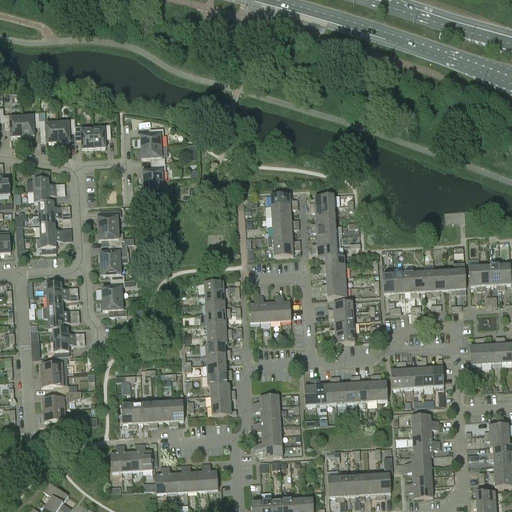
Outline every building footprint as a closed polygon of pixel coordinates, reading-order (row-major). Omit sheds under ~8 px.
[(39,124),(39,116),(32,116),(33,119),(21,120),(22,140),(34,139),(33,128),(39,128),(39,124)] [(11,141),(22,140),(21,120),(10,121),(9,117),(3,118),(4,123),(4,130),(10,129),(11,141)] [(75,130),(74,122),(68,122),(68,125),(57,126),(58,146),(70,145),(69,134),(75,134),(75,130)] [(46,147),(58,146),(57,126),(45,127),(45,123),(39,124),(39,128),(40,136),(46,135),(46,147)] [(92,132),(94,152),(105,151),(105,140),(111,140),(110,128),(104,128),(104,131),(92,132)] [(82,153),(94,152),(92,132),(81,133),(81,129),(75,130),(75,134),(75,142),(81,141),(82,153)] [(141,151),(161,150),(160,138),(163,138),(163,132),(151,132),(151,138),(140,139),(141,151)] [(161,161),(161,150),(141,151),(141,162),(153,162),(153,168),(165,167),(165,161),(161,161)] [(165,167),(153,168),(153,174),(142,174),(143,186),(163,185),(162,174),(165,173),(165,167)] [(0,176),(0,198),(10,198),(9,183),(3,183),(2,176),(0,176)] [(33,195),(56,194),(56,188),(48,189),(48,182),(27,184),(27,195),(33,195)] [(163,196),(163,185),(143,186),(143,198),(155,197),(155,203),(167,202),(167,196),(163,196)] [(49,205),(49,200),(56,199),(56,194),(33,195),(34,207),(38,206),(49,205)] [(270,199),(271,209),(298,207),(298,203),(290,203),(289,197),(270,199)] [(315,206),(309,207),(310,211),(334,210),(340,210),(339,199),(314,200),(315,206)] [(38,206),(39,217),(61,216),(61,211),(54,211),(53,205),(49,205),(38,206)] [(298,212),(298,207),(271,209),(272,219),(291,218),(290,212),(298,212)] [(334,210),(310,211),(310,216),(315,216),(315,221),(335,220),(334,210)] [(143,211),(135,211),(136,228),(143,228),(143,211)] [(98,232),(118,231),(117,220),(121,220),(120,213),(108,214),(109,220),(97,221),(98,232)] [(61,216),(39,217),(39,229),(55,228),(54,222),(61,222),(61,216)] [(272,219),(272,230),(299,228),(299,223),(291,224),(291,218),(272,219)] [(335,220),(315,221),(316,227),(311,227),(311,232),(335,230),(335,220)] [(55,228),(39,229),(40,240),(62,239),(62,233),(55,234),(55,228)] [(299,233),(299,228),(272,230),(273,240),(292,238),(292,233),(299,233)] [(335,230),(311,232),(311,237),(316,236),(317,242),(336,240),(335,230)] [(118,231),(98,232),(99,244),(101,244),(110,243),(110,249),(122,249),(132,248),(132,242),(124,243),(123,242),(123,236),(118,237),(118,231)] [(9,235),(0,235),(0,257),(10,257),(9,240),(9,235)] [(221,238),(209,237),(209,247),(221,248),(221,238)] [(273,240),(268,240),(268,250),(274,250),(300,248),(300,243),(292,244),(292,238),(273,240)] [(62,239),(40,240),(41,252),(41,258),(56,257),(56,251),(56,245),(63,244),(62,239)] [(336,240),(317,242),(317,248),(312,248),(312,252),(337,251),(336,240)] [(300,253),(300,248),(274,250),(274,260),(293,259),(293,253),(300,253)] [(122,249),(110,249),(111,255),(99,256),(100,267),(120,266),(128,266),(128,254),(123,255),(122,249)] [(337,261),(337,260),(337,251),(312,252),(312,257),(318,256),(318,263),(325,262),(325,261),(337,261)] [(18,261),(27,261),(29,261),(28,253),(17,253),(18,261)] [(325,261),(325,262),(325,267),(320,267),(320,272),(345,270),(344,260),(337,260),(337,261),(325,261)] [(121,278),(120,266),(100,267),(101,279),(112,279),(112,284),(124,284),(124,278),(121,278)] [(511,287),(510,273),(510,268),(500,269),(501,293),(506,293),(505,288),(511,287)] [(480,270),(481,294),(486,294),(485,289),(491,289),(490,269),(480,270)] [(490,269),(491,289),(497,288),(497,293),(501,293),(500,269),(490,269)] [(345,270),(320,272),(320,276),(326,276),(326,282),(345,280),(345,270)] [(480,270),(469,271),(470,290),(476,290),(476,295),(481,294),(480,270)] [(460,293),(466,292),(465,273),(454,274),(455,299),(460,298),(460,293)] [(444,275),(445,294),(451,293),(451,299),(455,299),(454,274),(444,275)] [(423,276),(424,295),(431,295),(431,300),(435,300),(433,275),(423,276)] [(433,275),(435,300),(440,299),(440,294),(445,294),(444,275),(433,275)] [(403,277),(404,296),(410,296),(411,301),(415,301),(413,276),(403,277)] [(413,276),(415,301),(419,301),(419,295),(424,295),(423,276),(413,276)] [(393,278),(394,302),(399,302),(399,297),(404,296),(403,277),(393,278)] [(393,278),(382,278),(383,298),(390,297),(390,302),(394,302),(393,278)] [(345,280),(326,282),(327,288),(321,288),(321,292),(346,291),(345,280)] [(46,292),(44,293),(45,298),(46,298),(46,299),(69,298),(69,292),(61,293),(61,286),(61,282),(46,283),(46,287),(46,292)] [(124,284),(112,284),(113,290),(101,291),(102,303),(122,302),(121,290),(125,290),(124,284)] [(204,286),(204,297),(229,295),(228,291),(223,292),(223,285),(204,286)] [(327,296),(327,302),(347,301),(346,291),(321,292),(322,297),(327,296)] [(204,297),(197,297),(198,307),(205,307),(224,306),(224,300),(229,300),(229,295),(204,297)] [(69,303),(69,298),(46,299),(47,310),(62,309),(62,304),(69,303)] [(270,326),(281,325),(279,298),(274,298),(275,306),(269,306),(270,326)] [(283,298),(279,298),(281,325),(291,324),(290,305),(284,305),(283,298)] [(263,299),(258,300),(260,326),(270,326),(269,306),(264,307),(263,299)] [(249,327),(260,326),(258,300),(254,300),(254,307),(248,308),(249,327)] [(122,302),(102,303),(103,314),(109,314),(109,320),(114,320),(126,319),(126,313),(123,313),(122,302)] [(353,315),(352,305),(333,306),(334,312),(328,312),(328,317),(353,315)] [(205,307),(205,317),(230,315),(230,312),(225,312),(224,306),(205,307)] [(48,322),(70,320),(70,315),(63,315),(62,309),(47,310),(42,311),(43,322),(48,321),(48,322)] [(142,323),(141,321),(141,314),(140,314),(133,315),(133,324),(142,323)] [(374,314),(369,314),(370,325),(381,324),(380,316),(375,316),(374,314)] [(205,317),(200,317),(200,327),(206,327),(225,326),(225,320),(230,320),(230,315),(205,317)] [(353,315),(328,317),(329,321),(334,321),(334,326),(354,325),(353,315)] [(70,326),(70,320),(48,322),(48,333),(52,333),(64,332),(63,332),(63,326),(70,326)] [(354,325),(334,326),(335,332),(329,332),(330,337),(354,335),(354,325)] [(206,327),(207,337),(231,336),(231,332),(226,332),(225,326),(206,327)] [(68,332),(63,332),(64,332),(52,333),(53,344),(75,343),(75,337),(68,338),(68,332)] [(335,341),(336,347),(355,346),(354,335),(330,337),(330,341),(335,341)] [(224,347),(227,347),(226,341),(232,341),(231,336),(207,337),(207,348),(224,347)] [(491,367),(501,367),(500,340),(495,340),(495,348),(490,348),(491,367)] [(504,340),(500,340),(501,367),(511,366),(510,347),(505,347),(504,340)] [(470,369),(481,368),(479,341),(475,341),(475,349),(469,350),(470,369)] [(484,341),(479,341),(481,368),(491,367),(490,348),(484,349),(484,341)] [(69,360),(69,355),(68,349),(76,349),(75,343),(53,344),(54,361),(69,360)] [(205,348),(205,358),(230,357),(230,353),(225,353),(224,347),(207,348),(205,348)] [(206,369),(226,368),(225,361),(231,361),(230,357),(205,358),(206,369)] [(421,361),(421,364),(423,391),(433,390),(432,371),(426,371),(425,360),(421,361)] [(55,368),(40,369),(40,376),(42,376),(42,380),(62,379),(67,378),(67,377),(67,369),(66,368),(68,368),(67,361),(55,362),(55,368)] [(433,390),(443,389),(441,363),(437,363),(437,370),(432,371),(433,390)] [(411,372),(412,391),(423,391),(421,364),(416,364),(417,372),(411,372)] [(397,373),(391,373),(390,373),(392,393),(402,392),(400,365),(396,366),(397,373)] [(400,365),(402,392),(412,391),(411,372),(406,372),(405,365),(400,365)] [(206,369),(207,379),(231,378),(231,373),(226,373),(226,368),(206,369)] [(380,377),(375,378),(377,404),(387,404),(386,385),(380,385),(380,377)] [(42,384),(41,384),(41,391),(53,390),(56,390),(57,396),(69,395),(69,390),(69,389),(68,389),(67,378),(62,379),(42,380),(42,384)] [(227,388),(227,387),(226,382),(232,382),(231,378),(207,379),(207,390),(210,390),(210,389),(227,388)] [(367,405),(377,404),(375,378),(370,378),(371,386),(365,386),(367,405)] [(125,385),(122,385),(122,396),(131,395),(130,385),(130,379),(125,380),(125,385)] [(346,406),(356,406),(355,379),(350,379),(351,387),(345,387),(346,406)] [(355,379),(356,406),(367,405),(365,386),(360,386),(359,379),(355,379)] [(339,380),(334,381),(336,407),(346,406),(345,387),(340,388),(339,380)] [(326,408),(336,407),(334,381),(330,381),(330,388),(325,389),(326,408)] [(305,409),(316,408),(314,382),(309,382),(310,390),(304,390),(305,409)] [(319,382),(314,382),(316,408),(326,408),(325,389),(319,389),(319,382)] [(210,389),(210,390),(210,400),(235,398),(235,393),(229,393),(229,387),(227,387),(227,388),(210,389)] [(57,402),(42,403),(42,410),(44,410),(44,414),(64,413),(70,413),(69,405),(81,401),(81,395),(75,395),(69,395),(57,396),(57,402)] [(210,400),(211,410),(230,409),(230,402),(235,402),(235,398),(210,400)] [(252,406),(252,411),(279,409),(279,399),(260,400),(260,406),(252,406)] [(174,430),(178,429),(178,424),(184,423),(183,404),(172,405),(174,430)] [(169,424),(169,430),(174,430),(172,405),(162,406),(163,425),(169,424)] [(148,426),(149,431),(154,431),(152,406),(142,407),(143,426),(148,426)] [(152,406),(154,431),(158,431),(157,425),(163,425),(162,406),(152,406)] [(143,426),(142,407),(132,408),(133,432),(137,432),(137,427),(143,426)] [(133,432),(132,408),(121,408),(122,428),(128,427),(128,432),(133,432)] [(211,410),(211,420),(237,418),(236,413),(231,414),(230,409),(211,410)] [(280,419),(279,409),(252,411),(253,415),(261,415),(261,420),(280,419)] [(65,424),(64,413),(44,414),(44,418),(43,419),(43,426),(58,425),(59,431),(71,430),(71,423),(65,424)] [(281,429),(280,419),(261,420),(261,426),(253,426),(254,431),(281,429)] [(411,420),(411,430),(438,428),(438,424),(430,424),(430,419),(411,420)] [(438,433),(438,428),(411,430),(412,440),(431,439),(431,434),(438,433)] [(484,440),(508,439),(507,428),(488,429),(489,435),(483,436),(484,440)] [(281,440),(281,429),(254,431),(254,435),(262,435),(262,441),(281,440)] [(412,440),(412,450),(439,448),(439,445),(432,445),(431,439),(412,440)] [(509,449),(508,439),(484,440),(484,445),(489,444),(490,451),(492,450),(509,449)] [(282,450),(281,440),(262,441),(262,446),(255,447),(255,451),(282,450)] [(132,475),(142,474),(140,447),(136,447),(136,455),(131,456),(131,462),(132,475)] [(145,447),(140,447),(142,474),(153,473),(155,473),(154,470),(157,470),(156,454),(152,455),(152,454),(146,455),(145,447)] [(111,476),(122,475),(120,448),(116,449),(116,456),(110,457),(111,476)] [(125,448),(120,448),(122,475),(132,475),(131,462),(131,456),(125,456),(125,448)] [(412,450),(413,460),(430,459),(430,460),(432,460),(432,454),(440,454),(439,448),(412,450)] [(509,449),(492,450),(492,455),(487,456),(488,460),(511,459),(511,449),(509,449)] [(282,460),(282,450),(255,451),(255,456),(263,455),(263,462),(282,460)] [(0,481),(11,466),(0,458),(0,481)] [(404,467),(404,472),(431,471),(430,460),(430,459),(413,460),(411,460),(411,466),(404,467)] [(493,464),(493,470),(511,469),(511,461),(511,459),(488,460),(488,465),(493,464)] [(384,478),(379,478),(381,503),(384,503),(384,497),(390,497),(389,478),(392,477),(392,461),(383,461),(384,478)] [(271,465),(272,473),(279,472),(279,464),(271,465)] [(217,474),(211,474),(211,467),(206,468),(208,494),(218,494),(217,474)] [(198,495),(208,494),(206,468),(201,468),(202,475),(196,475),(198,495)] [(187,496),(186,469),(181,469),(182,477),(176,477),(177,496),(187,496)] [(187,496),(198,495),(196,475),(191,476),(190,469),(186,469),(187,496)] [(489,481),(511,479),(511,469),(493,470),(494,476),(488,476),(489,481)] [(167,497),(165,470),(161,470),(161,478),(155,478),(156,495),(157,497),(167,497)] [(167,497),(177,496),(176,477),(171,477),(170,470),(165,470),(167,497)] [(431,481),(431,471),(404,472),(404,476),(412,476),(412,482),(431,481)] [(348,475),(338,476),(338,481),(340,506),(344,505),(343,500),(350,499),(349,480),(348,475)] [(369,479),(370,498),(375,498),(376,503),(381,503),(379,478),(369,479)] [(349,480),(350,499),(355,499),(355,505),(360,504),(359,479),(349,480)] [(359,479),(360,504),(364,504),(364,498),(370,498),(369,479),(359,479)] [(511,479),(489,481),(489,485),(494,485),(494,491),(511,489),(511,479)] [(340,506),(338,481),(328,481),(329,501),(335,500),(335,506),(340,506)] [(405,487),(405,492),(432,490),(431,481),(412,482),(412,487),(405,487)] [(49,486),(43,495),(52,501),(47,509),(50,511),(59,511),(68,499),(49,486)] [(432,501),(432,490),(405,492),(405,497),(413,496),(413,502),(432,501)] [(494,495),(476,496),(476,503),(470,503),(470,507),(495,506),(494,495)] [(302,503),(302,511),(313,511),(313,502),(302,503)] [(282,504),(282,511),(292,511),(292,503),(282,504)] [(292,503),(292,511),(302,511),(302,503),(292,503)]
